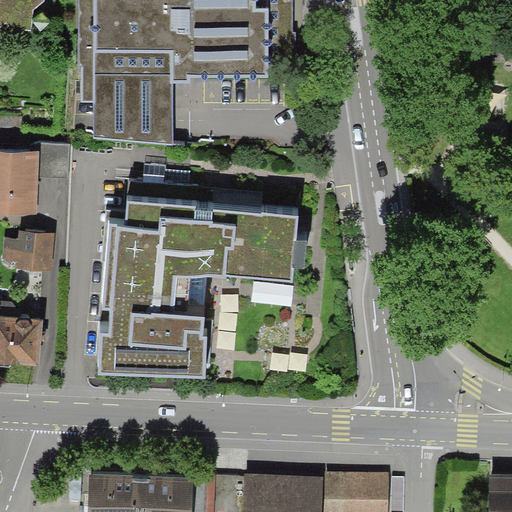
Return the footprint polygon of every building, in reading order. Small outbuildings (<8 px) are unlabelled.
[(39,0),(0,0),(0,29),(38,33),(39,0)] [(79,0),(79,107),(94,107),(94,136),(170,137),(171,102),(171,77),(171,75),(187,75),(187,68),(265,69),(265,59),(265,51),(265,0),(79,0)] [(265,0),(265,59),(294,59),(294,29),(291,29),(291,0),(265,0)] [(45,145),(0,144),(0,207),(41,209),(45,145)] [(313,199),(133,184),(123,297),(200,302),(204,264),(307,268),(313,199)] [(23,233),(8,232),(6,254),(19,256),(20,264),(55,268),(59,228),(23,224),(23,233)] [(0,305),(0,351),(48,359),(52,312),(0,305)] [(387,511),(388,471),(323,472),(323,511),(387,511)] [(323,511),(323,472),(249,472),(250,511),(323,511)] [(511,511),(511,472),(497,473),(497,511),(511,511)] [(200,511),(200,474),(96,474),(95,511),(200,511)]
